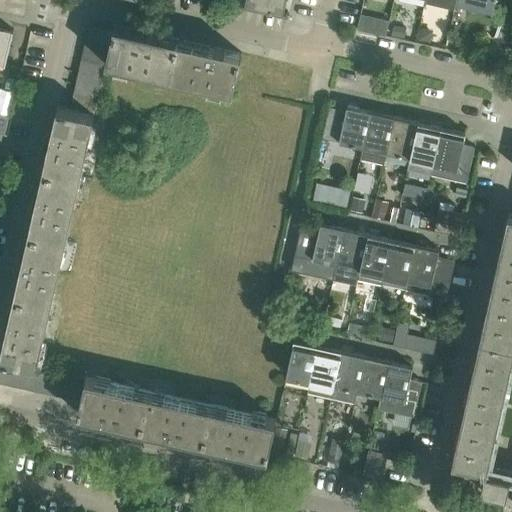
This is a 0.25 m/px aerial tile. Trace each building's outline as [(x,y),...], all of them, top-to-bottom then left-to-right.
[(456,0),(456,3),(493,11),(495,0),(456,0)] [(361,12),(357,28),(386,34),(389,18),(361,12)] [(106,61),(170,75),(178,38),(115,23),(113,31),(110,43),(108,55),(106,61)] [(89,25),(86,37),(110,43),(113,31),(89,25)] [(0,26),(0,62),(6,64),(14,30),(0,26)] [(108,55),(110,43),(86,37),(84,49),(108,55)] [(178,38),(170,75),(233,89),(242,52),(178,38)] [(84,49),(81,61),(105,66),(106,61),(108,55),(84,49)] [(102,78),(105,66),(81,61),(78,73),(102,78)] [(9,75),(22,81),(27,68),(13,63),(9,75)] [(78,73),(76,84),(100,90),(102,78),(78,73)] [(97,101),(100,90),(76,84),(73,96),(97,101)] [(73,96),(70,107),(95,113),(97,101),(73,96)] [(70,107),(58,105),(44,168),(80,177),(95,113),(70,107)] [(339,140),(364,146),(372,111),(347,105),(339,140)] [(0,130),(8,132),(13,112),(0,109),(0,130)] [(395,116),(372,111),(364,146),(361,158),(385,163),(387,151),(395,116)] [(387,151),(410,156),(418,121),(395,116),(387,151)] [(442,126),(418,121),(410,156),(434,162),(442,126)] [(466,132),(442,126),(434,162),(431,173),(467,181),(475,146),(463,143),(466,132)] [(67,240),(80,177),(44,168),(29,231),(67,240)] [(360,169),(353,207),(365,210),(372,172),(360,169)] [(334,198),(337,179),(319,177),(316,195),(334,198)] [(441,206),(439,222),(455,223),(457,208),(441,206)] [(511,469),(494,465),(511,385),(511,212),(510,212),(454,460),(487,468),(482,489),(507,495),(510,478),(511,478),(511,469)] [(313,258),(337,264),(345,228),(321,222),(313,258)] [(369,233),(345,228),(337,264),(361,269),(369,233)] [(53,302),(67,240),(29,231),(15,294),(53,302)] [(392,238),(369,233),(361,269),(358,279),(382,284),(392,238)] [(415,244),(392,238),(382,284),(405,289),(415,244)] [(446,300),(455,259),(438,255),(439,249),(415,244),(405,289),(429,294),(429,296),(446,300)] [(4,358),(16,361),(28,364),(39,366),(53,302),(15,294),(1,358),(4,358)] [(438,335),(411,332),(412,322),(399,321),(397,345),(437,349),(438,335)] [(383,326),(381,337),(396,339),(397,328),(383,326)] [(311,381),(319,345),(295,340),(287,375),(311,381)] [(311,381),(334,386),(342,350),(319,345),(311,381)] [(355,403),(358,391),(366,356),(342,350),(334,386),(332,397),(355,403)] [(358,391),(381,396),(389,361),(366,356),(358,391)] [(0,373),(0,382),(11,385),(16,361),(4,358),(0,373)] [(16,361),(11,385),(22,388),(28,364),(16,361)] [(389,361),(381,396),(379,408),(414,416),(422,381),(410,378),(413,366),(389,361)] [(39,366),(28,364),(22,388),(34,390),(40,366),(39,366)] [(40,366),(34,390),(46,393),(52,369),(40,366)] [(63,371),(52,369),(46,393),(58,396),(63,371)] [(63,371),(58,396),(70,399),(75,374),(63,371)] [(70,399),(81,401),(86,377),(75,374),(70,399)] [(81,401),(78,413),(141,427),(150,390),(86,376),(86,377),(81,401)] [(213,404),(150,390),(141,427),(204,441),(213,404)] [(213,404),(204,441),(269,455),(277,418),(213,404)]
